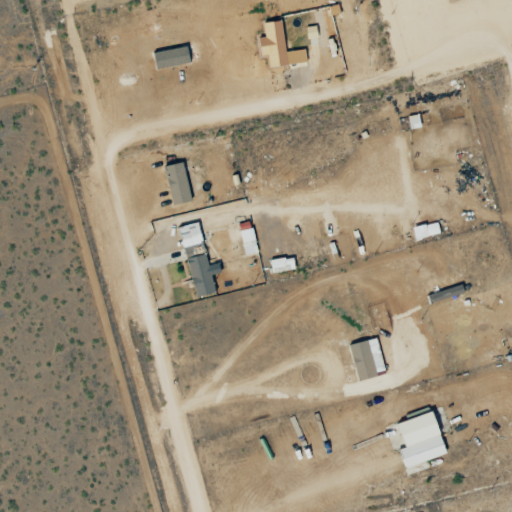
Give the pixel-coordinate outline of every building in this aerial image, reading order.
[(282,52),(279,21),(260,23),(262,38),(255,38),(258,56),(265,56),(266,67),(304,63),(303,50),(282,52)] [(303,28),(305,40),(315,39),(314,26),(303,28)] [(150,52),(153,70),(186,66),(184,48),(150,52)] [(407,130),(418,129),(417,115),(405,116),(407,130)] [(161,167),(169,206),(188,202),(181,163),(161,167)] [(410,228),(413,241),(438,234),(435,222),(410,228)] [(191,298),(212,294),(208,276),(217,274),(215,264),(204,266),(196,223),(177,227),(191,298)] [(242,256),(255,253),(249,229),(236,232),(242,256)] [(290,258),(267,261),(269,274),(292,271),(290,258)] [(427,304),(462,294),(459,285),(425,296),(427,304)] [(355,381),(383,373),(373,338),(345,346),(355,381)] [(393,423),(400,449),(395,450),(400,468),(443,456),(430,412),(393,423)] [(428,469),(426,462),(403,468),(405,475),(428,469)]
